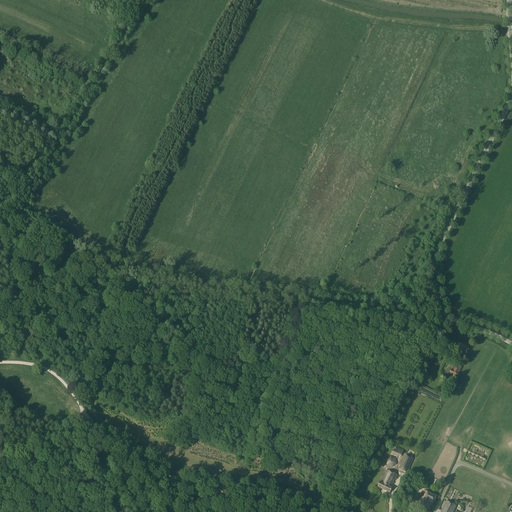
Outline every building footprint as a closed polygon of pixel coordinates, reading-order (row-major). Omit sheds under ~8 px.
[(460,356),(463,357),(469,348),(461,344),(455,354),(459,356),(460,356)] [(449,375),(456,378),(461,368),(456,365),(453,370),(452,369),(449,375)] [(394,447),(391,454),(400,458),(403,451),(394,447)] [(413,459),(405,455),(399,469),(407,473),(413,459)] [(395,467),(395,458),(387,458),(387,467),(395,467)] [(377,487),(390,493),(392,488),(391,487),(397,475),(387,470),(381,483),(380,482),(377,487)] [(417,506),(430,511),(433,505),(436,497),(424,491),(417,506)] [(440,511),(453,511),(456,506),(446,501),(440,511)]
